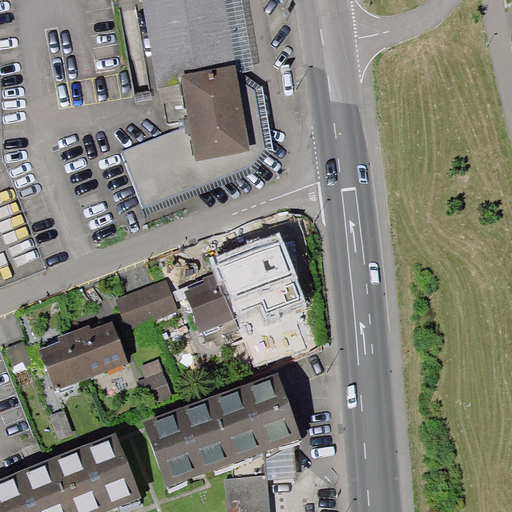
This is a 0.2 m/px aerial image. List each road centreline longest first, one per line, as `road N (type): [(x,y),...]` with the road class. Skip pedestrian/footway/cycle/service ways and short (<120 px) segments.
road 1 (residential): [(350,176),(0,303)]
road 2 (primary): [(374,511),(350,176)]
road 3 (motorway): [(447,0),(511,275)]
road 4 (primary): [(350,176),(325,0)]
